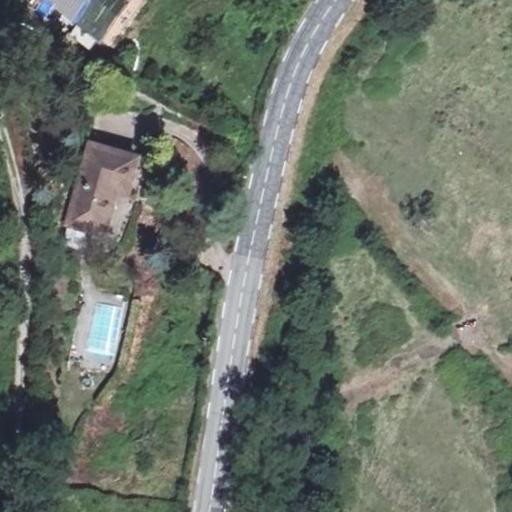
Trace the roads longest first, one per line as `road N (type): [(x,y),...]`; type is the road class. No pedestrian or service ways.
road 1 (secondary): [(206,511),(268,152),(296,66),(335,0)]
road 2 (track): [(4,511),(24,327),(19,221),(0,126)]
